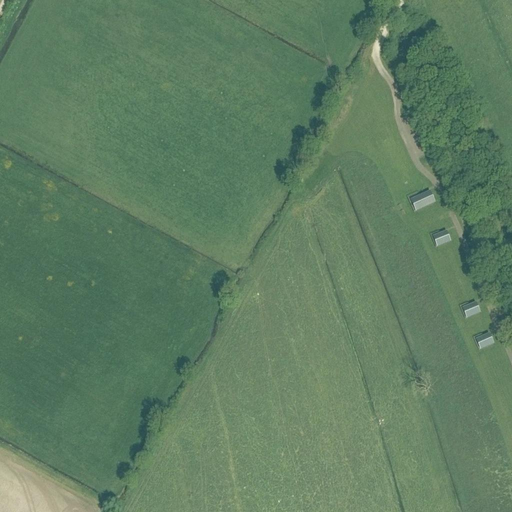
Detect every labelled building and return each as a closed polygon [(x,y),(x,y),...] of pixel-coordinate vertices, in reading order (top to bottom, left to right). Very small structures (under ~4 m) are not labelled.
[(468,71),(473,66),(466,58),(461,62),(468,71)] [(418,208),(432,202),(427,191),(413,198),(418,208)] [(438,244),(447,240),(443,231),(434,235),(438,244)] [(468,317),(477,313),(473,304),(464,308),(468,317)] [(481,348),(491,344),(487,335),(477,339),(481,348)]
